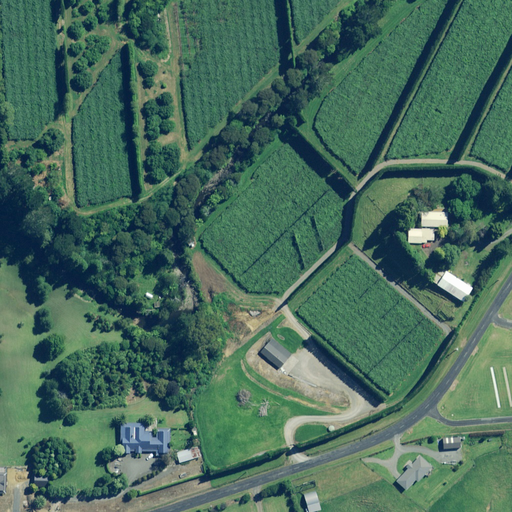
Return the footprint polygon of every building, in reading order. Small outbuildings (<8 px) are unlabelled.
[(449,213),(423,212),(423,226),(449,227),(449,213)] [(435,240),(435,229),(410,229),(409,243),(427,243),(427,240),(435,240)] [(431,280),(439,285),(466,302),(475,288),(448,271),(445,276),(437,272),(431,280)] [(292,355),(273,339),(261,352),(280,369),(292,355)] [(147,424),(123,423),(122,441),(125,441),(124,454),(131,454),(131,451),(137,451),(137,453),(143,454),(143,451),(157,452),(157,455),(171,456),(172,430),(169,430),(160,429),(160,439),(153,439),(153,432),(146,431),(147,424)] [(202,457),(199,447),(178,453),(180,463),(202,457)] [(433,467),(420,456),(413,464),(411,463),(407,467),(409,469),(398,481),(407,490),(417,480),(420,482),(433,467)] [(187,478),(184,469),(168,474),(171,483),(187,478)] [(314,511),(323,510),(317,491),(305,495),(309,511),(314,511)]
